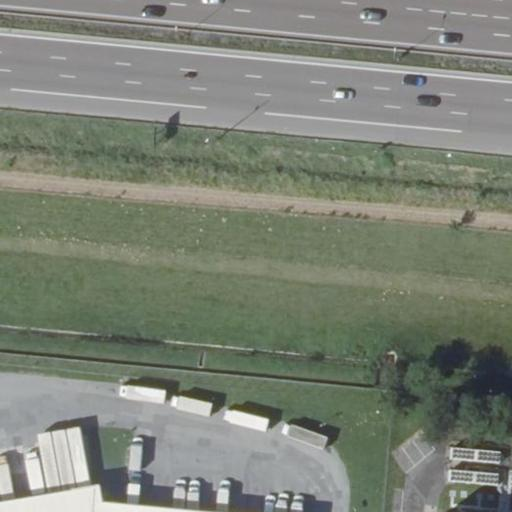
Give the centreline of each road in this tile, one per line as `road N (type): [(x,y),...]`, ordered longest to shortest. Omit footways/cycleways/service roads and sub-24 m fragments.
road 1 (motorway): [(0,63),(511,111)]
road 2 (motorway): [(511,25),(228,0)]
